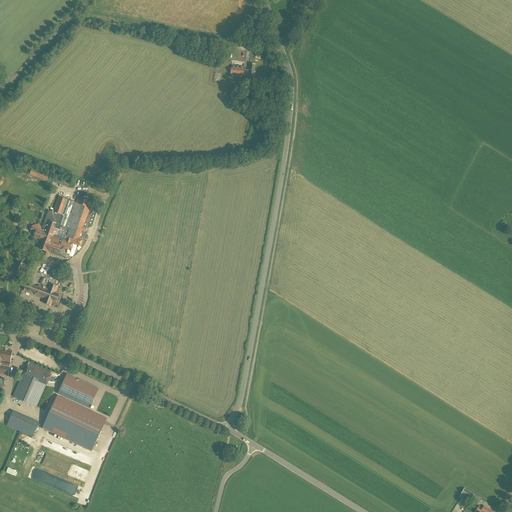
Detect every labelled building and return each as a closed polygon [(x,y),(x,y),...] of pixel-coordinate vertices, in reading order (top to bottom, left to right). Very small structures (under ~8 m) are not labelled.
[(303,8),(307,0),(297,0),(295,3),(303,8)] [(244,67),(231,66),(231,71),(231,76),(243,77),(243,75),(247,75),(247,77),(255,78),(255,72),(254,72),(255,65),(250,64),(249,70),(244,69),(244,67)] [(47,181),(49,174),(32,167),(29,175),(47,181)] [(76,202),(59,196),(53,212),(48,210),(42,228),(37,226),(38,225),(35,224),(34,226),(33,225),(30,232),(35,233),(34,237),(37,238),(40,239),(40,238),(43,239),(40,249),(45,251),(44,255),(45,255),(48,256),(49,252),(61,257),(64,247),(71,249),(73,243),(79,246),(82,238),(79,237),(82,230),(84,231),(85,229),(85,227),(83,227),(92,201),(78,196),(76,202)] [(22,276),(26,265),(20,263),(16,261),(12,272),(19,275),(22,276)] [(7,279),(9,274),(3,271),(1,277),(7,279)] [(58,287),(49,284),(48,289),(39,285),(38,287),(35,286),(32,285),(33,283),(27,281),(25,287),(24,290),(29,293),(30,291),(33,292),(36,293),(35,295),(44,298),(43,300),(52,303),(53,301),(57,303),(61,294),(60,293),(61,291),(57,290),(58,287)] [(8,375),(12,351),(7,349),(0,347),(0,386),(4,387),(5,379),(0,378),(0,374),(8,376),(8,375)] [(46,386),(52,372),(29,361),(24,373),(23,372),(12,396),(36,407),(45,386),(46,386)] [(17,368),(14,374),(20,376),(23,370),(17,368)] [(98,388),(67,374),(58,393),(89,407),(98,388)] [(91,451),(106,418),(57,395),(42,428),(91,451)] [(33,437),(39,422),(13,411),(6,426),(33,437)] [(474,494),(464,488),(461,494),(470,500),(471,499),(478,504),(481,499),(474,494)]
